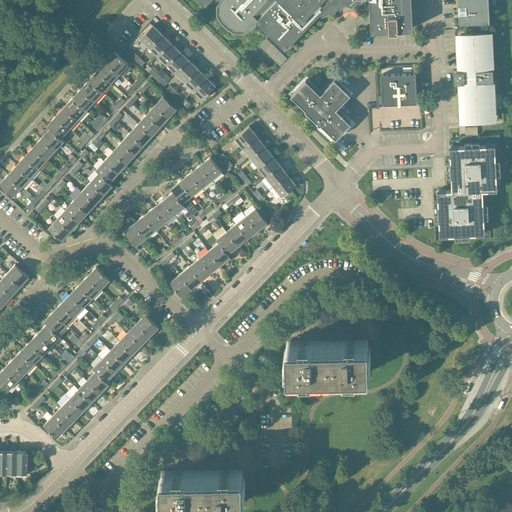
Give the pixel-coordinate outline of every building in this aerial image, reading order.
[(199,0),(205,5),(210,0),(220,0),(217,5),(217,6),(217,14),(217,15),(221,21),(228,28),(234,31),(236,32),(243,32),(244,31),(251,27),(252,26),(251,26),(256,22),(284,50),(320,13),(322,16),(329,12),(332,13),(337,7),(340,9),(346,3),(351,6),(356,2),(357,0),(359,3),(363,0),(369,0),(371,30),(412,28),(410,0),(199,0)] [(489,21),(488,0),(458,0),(459,23),(489,21)] [(148,46),(161,33),(152,24),(139,38),(148,46)] [(157,55),(170,42),(161,33),(148,46),(157,55)] [(491,118),(487,34),(461,35),(462,70),(453,70),(454,82),(463,82),(465,119),(491,118)] [(166,64),(179,51),(170,42),(157,55),(166,64)] [(128,64),(114,51),(106,60),(119,73),(128,64)] [(175,72),(188,59),(179,51),(166,64),(175,72)] [(139,57),(133,52),(130,55),(136,60),(139,57)] [(145,62),(139,57),(136,60),(142,66),(145,62)] [(184,81),(197,68),(188,59),(175,72),(184,81)] [(119,73),(106,60),(97,69),(111,82),(119,73)] [(157,74),(151,68),(148,72),(154,77),(157,74)] [(193,90),(206,77),(197,68),(184,81),(193,90)] [(111,82),(97,69),(89,79),(103,91),(111,82)] [(417,102),(415,73),(381,74),(383,104),(417,102)] [(163,79),(157,74),(154,77),(160,82),(163,79)] [(202,99),(215,85),(206,77),(193,90),(202,99)] [(103,91),(89,79),(81,88),(94,100),(103,91)] [(135,87),(140,82),(137,79),(132,84),(135,87)] [(351,123),(336,108),(350,94),(334,79),(320,93),(305,79),(290,95),(305,109),(305,110),(316,121),(315,121),(319,125),(321,124),(335,138),(351,123)] [(145,90),(150,84),(147,81),(141,87),(145,90)] [(130,93),(135,87),(132,84),(126,90),(130,93)] [(176,91),(170,85),(166,88),(173,94),(176,91)] [(94,100),(81,88),(72,97),(86,109),(94,100)] [(181,96),(176,91),(173,94),(178,99),(181,96)] [(133,103),(138,97),(135,93),(130,99),(133,103)] [(176,108),(163,96),(154,105),(168,117),(176,108)] [(86,109),(72,97),(64,106),(77,119),(86,109)] [(119,106),(124,100),(120,97),(115,102),(119,106)] [(128,108),(133,103),(130,99),(124,105),(128,108)] [(190,104),(185,99),(182,102),(187,108),(190,104)] [(113,112),(119,106),(115,102),(110,108),(113,112)] [(168,117),(154,105),(146,114),(159,126),(168,117)] [(77,119),(64,106),(55,115),(69,128),(77,119)] [(117,121),(122,115),(118,112),(113,118),(117,121)] [(159,126),(146,114),(137,123),(151,136),(159,126)] [(69,128),(55,115),(47,124),(50,127),(60,137),(69,128)] [(102,124),(107,118),(104,115),(98,121),(102,124)] [(111,127),(117,121),(113,118),(108,123),(111,127)] [(96,130),(102,124),(98,121),(93,127),(96,130)] [(151,136),(137,123),(129,132),(143,145),(151,136)] [(478,135),(478,125),(468,126),(468,136),(478,135)] [(242,147),(257,135),(249,126),(235,138),(242,147)] [(63,140),(60,137),(50,127),(42,137),(55,149),(63,140)] [(100,139),(105,133),(102,130),(96,136),(100,139)] [(85,132),(80,137),(82,139),(85,142),(90,137),(87,133),(85,132)] [(143,145),(129,132),(121,142),(134,154),(143,145)] [(250,157),(264,145),(257,135),(242,147),(250,157)] [(95,145),(100,139),(96,136),(91,142),(95,145)] [(55,149),(42,137),(33,146),(47,158),(55,149)] [(79,142),(76,145),(80,148),(85,142),(82,139),(79,142)] [(134,154),(121,142),(112,151),(126,163),(134,154)] [(482,190),(497,189),(494,144),(449,146),(452,189),(437,190),(439,235),(484,233),(482,190)] [(258,167),(272,155),(264,145),(250,157),(258,167)] [(47,158),(33,146),(25,155),(38,168),(47,158)] [(83,158),(88,152),(85,149),(79,155),(83,158)] [(126,163),(112,151),(104,160),(117,173),(126,163)] [(38,168),(25,155),(16,164),(30,177),(38,168)] [(71,164),(76,158),(73,155),(67,161),(71,164)] [(265,176),(280,165),(272,155),(258,167),(265,176)] [(221,172),(210,157),(200,165),(211,179),(221,172)] [(232,166),(227,159),(223,162),(229,169),(232,166)] [(117,173),(104,160),(96,169),(99,172),(109,182),(117,173)] [(77,170),(82,164),(79,161),(74,167),(77,170)] [(30,177),(16,164),(8,174),(21,186),(30,177)] [(63,173),(68,167),(64,164),(59,170),(63,173)] [(211,179),(200,165),(190,173),(202,187),(211,179)] [(273,186),(288,175),(280,165),(265,176),(273,186)] [(72,176),(77,170),(74,167),(69,173),(72,176)] [(57,179),(63,173),(59,170),(54,176),(57,179)] [(241,170),(237,173),(242,179),(245,176),(241,170)] [(112,185),(109,182),(99,172),(90,181),(104,194),(112,185)] [(202,187),(190,173),(180,180),(192,195),(202,187)] [(21,186),(8,174),(0,181),(0,183),(13,195),(21,186)] [(281,196),(296,184),(288,175),(273,186),(281,196)] [(251,183),(245,176),(242,179),(247,185),(251,183)] [(62,179),(57,185),(61,188),(65,192),(68,190),(63,185),(66,182),(62,179)] [(192,195),(180,180),(170,188),(173,192),(184,206),(192,215),(198,211),(188,198),(192,195)] [(104,194),(90,181),(82,191),(95,203),(104,194)] [(46,191),(51,186),(48,183),(43,188),(46,191)] [(55,194),(61,188),(57,185),(52,191),(55,194)] [(41,197),(46,191),(43,188),(37,194),(41,197)] [(226,198),(232,193),(230,190),(223,194),(226,198)] [(256,190),(253,192),(257,198),(261,196),(256,190)] [(95,203),(82,191),(73,200),(87,212),(95,203)] [(184,206),(173,192),(163,199),(175,214),(184,206)] [(220,203),(226,198),(223,194),(217,199),(220,203)] [(238,194),(232,199),(234,202),(235,202),(238,205),(243,201),(241,197),(238,194)] [(266,202),(261,196),(257,198),(262,205),(266,202)] [(46,198),(40,204),(44,207),(44,206),(48,210),(52,206),(48,202),(49,201),(46,198)] [(175,214),(163,199),(153,207),(165,222),(175,214)] [(228,207),(234,202),(232,199),(225,204),(228,207)] [(87,212),(73,200),(65,209),(78,222),(87,212)] [(29,210),(35,204),(31,201),(26,207),(29,210)] [(38,212),(44,207),(40,204),(35,209),(38,212)] [(207,214),(213,209),(210,205),(204,210),(207,214)] [(165,222),(153,207),(143,215),(155,229),(165,222)] [(267,222),(255,208),(245,216),(257,230),(267,222)] [(78,222),(65,209),(56,218),(70,231),(78,222)] [(215,218),(221,213),(218,209),(212,214),(215,218)] [(201,218),(207,214),(204,210),(198,215),(201,218)] [(209,223),(215,218),(212,214),(206,219),(209,223)] [(155,229),(143,215),(134,223),(145,237),(155,229)] [(257,230),(245,216),(235,224),(247,238),(257,230)] [(70,231),(56,218),(48,228),(62,240),(70,231)] [(194,218),(188,223),(190,226),(193,229),(199,224),(196,221),(194,218)] [(145,237),(134,223),(124,230),(135,245),(145,237)] [(247,238),(235,224),(226,231),(237,246),(247,238)] [(201,234),(207,229),(205,225),(199,230),(201,234)] [(237,246),(226,231),(216,239),(218,242),(227,254),(237,246)] [(180,240),(186,235),(183,232),(177,237),(180,240)] [(188,245),(194,240),(191,236),(185,241),(188,245)] [(173,245),(180,240),(177,237),(171,242),(173,245)] [(182,249),(188,245),(185,241),(179,246),(182,249)] [(230,257),(227,254),(218,242),(209,250),(220,265),(230,257)] [(160,256),(166,251),(164,247),(157,252),(160,256)] [(220,265),(209,250),(199,258),(210,273),(220,265)] [(154,261),(160,256),(157,252),(151,257),(154,261)] [(168,260),(175,255),(172,252),(165,257),(168,260)] [(162,265),(168,260),(165,257),(159,261),(162,265)] [(210,273),(199,258),(189,266),(200,280),(210,273)] [(15,264),(6,273),(20,286),(28,276),(22,271),(25,268),(18,262),(16,265),(15,264)] [(109,280),(96,266),(87,275),(101,288),(109,280)] [(200,280),(189,266),(179,274),(191,288),(200,280)] [(20,286),(6,273),(0,279),(0,284),(12,295),(20,286)] [(191,288),(179,274),(169,282),(181,296),(191,288)] [(101,288),(87,275),(78,284),(92,297),(101,288)] [(12,295),(0,284),(0,301),(3,304),(12,295)] [(92,297),(78,284),(70,293),(83,306),(92,297)] [(83,306),(70,293),(61,302),(75,315),(83,306)] [(117,305),(123,299),(119,296),(114,302),(117,305)] [(127,307),(132,302),(129,298),(123,304),(127,307)] [(75,315),(61,302),(52,311),(66,324),(75,315)] [(112,311),(117,305),(114,302),(108,308),(112,311)] [(381,359),(381,315),(368,315),(368,303),(354,303),(354,341),(327,342),(328,372),(368,371),(368,359),(381,359)] [(66,324),(52,311),(44,320),(47,323),(57,333),(66,324)] [(115,320),(120,314),(117,311),(112,317),(115,320)] [(100,323),(105,317),(102,314),(97,320),(100,323)] [(158,327),(145,314),(136,323),(149,336),(158,327)] [(109,325),(115,320),(112,317),(106,322),(109,325)] [(94,329),(100,323),(97,320),(91,325),(94,329)] [(60,336),(57,333),(47,323),(38,332),(51,345),(60,336)] [(149,336),(136,323),(127,332),(141,345),(149,336)] [(100,329),(94,334),(98,338),(98,337),(102,341),(107,336),(103,332),(100,329)] [(51,345),(38,332),(29,341),(43,354),(51,345)] [(83,341),(88,335),(85,332),(79,337),(83,341)] [(141,345),(127,332),(119,341),(132,353),(141,345)] [(92,343),(98,338),(94,334),(89,340),(92,343)] [(77,346),(83,341),(79,337),(74,343),(77,346)] [(43,354),(29,341),(20,350),(34,363),(43,354)] [(132,353),(119,341),(110,350),(123,362),(132,353)] [(328,372),(327,342),(286,342),(287,372),(328,372)] [(80,356),(86,350),(82,347),(77,352),(80,356)] [(34,363),(20,350),(12,359),(25,372),(34,363)] [(123,362),(110,350),(101,358),(115,371),(123,362)] [(68,361),(73,356),(70,353),(65,358),(68,361)] [(115,371),(101,358),(92,368),(95,370),(106,380),(115,371)] [(25,372),(12,359),(3,368),(16,381),(25,372)] [(74,367),(80,362),(76,359),(71,364),(74,367)] [(59,370),(65,365),(61,362),(56,367),(59,370)] [(68,374),(74,367),(71,364),(65,370),(68,374)] [(54,376),(59,370),(56,367),(51,373),(54,376)] [(16,381),(3,368),(0,371),(0,382),(8,390),(16,381)] [(109,383),(106,380),(95,370),(87,379),(100,392),(109,383)] [(57,385),(62,380),(59,377),(54,382),(57,385)] [(42,388),(48,383),(44,379),(39,385),(42,388)] [(100,392),(87,379),(78,388),(91,401),(100,392)] [(51,391),(57,385),(54,382),(48,388),(51,391)] [(37,394),(42,388),(39,385),(33,391),(37,394)] [(91,401),(78,388),(69,397),(83,410),(91,401)] [(40,403),(45,398),(42,395),(36,400),(40,403)] [(25,406),(30,401),(27,397),(21,403),(25,406)] [(83,410),(69,397),(61,406),(74,419),(83,410)] [(34,409),(40,403),(36,400),(31,406),(34,409)] [(74,419),(61,406),(52,415),(65,428),(74,419)] [(65,428),(52,415),(43,424),(56,437),(65,428)] [(256,489),(255,469),(255,444),(228,445),(228,471),(201,472),(202,502),(243,501),(242,489),(256,489)] [(15,472),(15,451),(5,450),(5,472),(15,472)] [(25,472),(25,451),(15,451),(15,472),(25,472)] [(202,502),(201,472),(160,472),(161,502),(202,502)]
